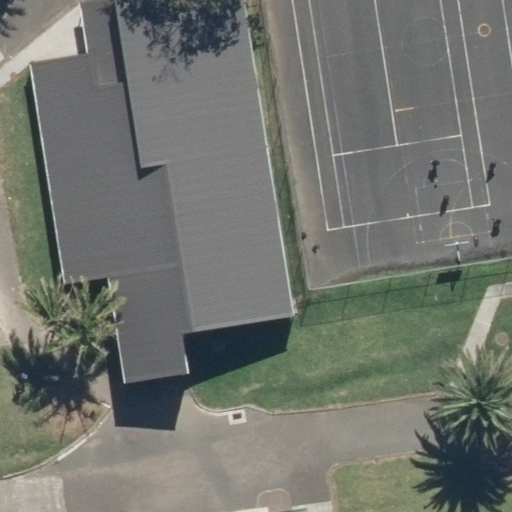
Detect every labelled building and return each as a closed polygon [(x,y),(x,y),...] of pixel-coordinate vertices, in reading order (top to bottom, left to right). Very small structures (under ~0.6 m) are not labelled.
[(245,18),(23,46),(63,355),(285,327),(245,18)] [(425,306),(316,319),(327,410),(436,397),(425,306)] [(511,313),(481,318),(494,410),(511,407),(511,313)] [(0,471),(13,470),(2,370),(0,370),(0,471)] [(511,511),(511,477),(264,511),(511,511)]
